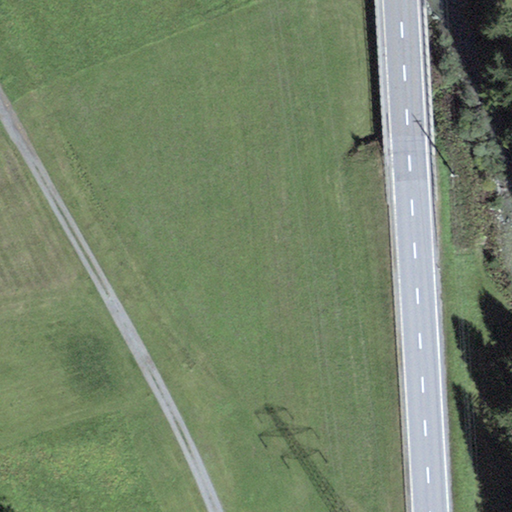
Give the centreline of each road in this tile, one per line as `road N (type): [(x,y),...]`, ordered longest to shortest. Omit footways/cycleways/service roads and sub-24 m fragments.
road 1 (primary): [(429,511),(398,0)]
road 2 (track): [(217,511),(133,328),(0,95)]
